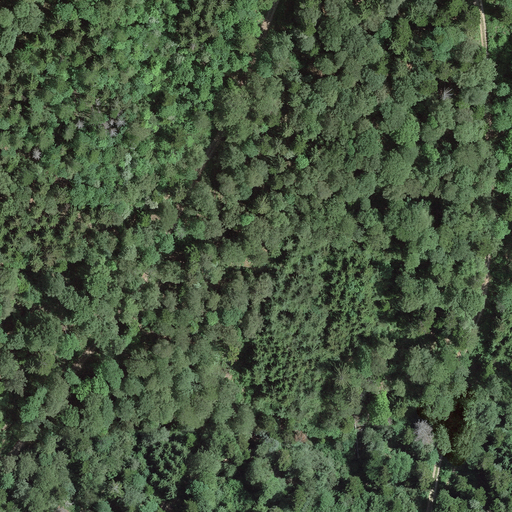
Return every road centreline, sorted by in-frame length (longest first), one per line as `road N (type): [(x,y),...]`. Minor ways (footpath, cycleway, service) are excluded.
road 1 (track): [(0,474),(44,429),(175,245),(275,0)]
road 2 (track): [(480,0),(487,297),(450,413),(431,511)]
road 3 (track): [(183,511),(217,351),(213,152)]
